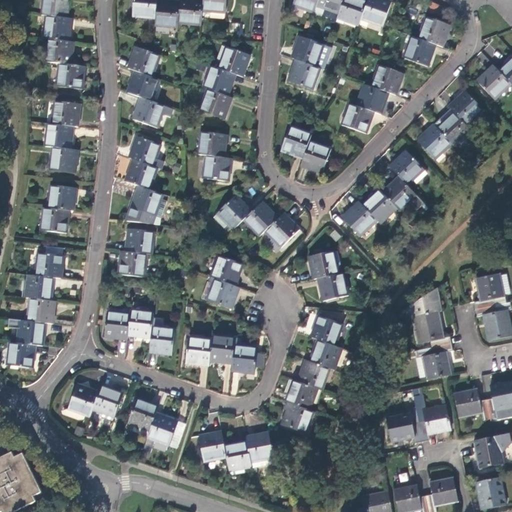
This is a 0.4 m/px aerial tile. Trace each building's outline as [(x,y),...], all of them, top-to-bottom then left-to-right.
[(45,0),(43,14),(48,14),(66,16),(68,0),(45,0)] [(156,0),(134,0),(133,17),(155,18),(156,0)] [(178,29),(178,24),(180,1),(167,0),(156,0),(155,18),(154,26),(178,29)] [(178,24),(201,25),(202,11),(203,0),(180,0),(180,1),(178,24)] [(203,0),(202,11),(227,13),(227,0),(203,0)] [(293,0),(292,4),(314,12),(317,5),(318,0),(293,0)] [(318,0),(317,5),(339,12),(343,0),(318,0)] [(368,0),(367,0),(343,0),(339,12),(337,17),(359,25),(362,18),(368,0)] [(392,1),(387,0),(368,0),(362,18),(383,25),(392,1)] [(48,14),(45,37),(50,38),(69,40),(72,17),(66,16),(48,14)] [(435,44),(442,47),(450,26),(425,16),(417,38),(435,44)] [(417,38),(409,35),(401,56),(427,66),(435,44),(417,38)] [(298,37),(291,58),(296,59),(316,67),(323,45),(298,37)] [(50,38),(47,61),(61,63),(70,64),(74,41),(69,40),(50,38)] [(236,74),(243,77),(251,55),(226,46),(219,68),(236,74)] [(136,47),(128,69),(135,71),(151,77),(158,55),(136,47)] [(511,85),(511,58),(498,70),(510,83),(511,85)] [(319,91),(326,70),(316,67),(296,59),(288,81),(312,90),(313,89),(319,91)] [(70,64),(61,63),(58,86),(81,89),(84,65),(70,64)] [(378,64),(370,86),(389,92),(395,95),(402,73),(378,64)] [(219,68),(210,65),(203,86),(207,88),(229,95),(236,74),(219,68)] [(493,98),(510,83),(498,70),(493,65),(476,79),(493,98)] [(150,101),(158,79),(151,77),(135,71),(127,93),(140,98),(150,101)] [(370,86),(363,83),(355,105),(374,112),(380,114),(389,92),(370,86)] [(229,95),(207,88),(199,109),(224,119),(232,96),(229,95)] [(454,112),(467,125),(484,110),(467,91),(449,107),(454,112)] [(170,120),(173,109),(150,101),(140,98),(133,119),(156,127),(159,117),(170,120)] [(57,101),(53,124),(74,126),(77,127),(81,105),(57,101)] [(355,105),(348,103),(341,124),(366,133),(374,112),(355,105)] [(452,144),(457,150),(475,134),(467,125),(454,112),(437,128),(452,144)] [(53,124),(49,124),(46,146),(54,147),(71,149),(74,126),(53,124)] [(434,160),(452,144),(437,128),(434,124),(416,141),(434,160)] [(310,142),(312,134),(289,127),(281,152),(304,159),(310,142)] [(201,130),(198,153),(206,154),(224,156),(227,133),(201,130)] [(136,137),(128,158),(133,160),(153,166),(160,145),(136,137)] [(330,148),(310,142),(304,159),(301,167),(322,173),(330,148)] [(71,149),(54,147),(51,170),(77,173),(79,150),(71,149)] [(399,177),(408,186),(414,180),(420,186),(431,176),(407,150),(390,166),(399,177)] [(230,179),(232,157),(224,156),(206,154),(204,176),(230,179)] [(150,190),(157,168),(153,166),(133,160),(125,182),(138,186),(150,190)] [(397,208),(401,212),(410,203),(417,196),(408,186),(399,177),(382,192),(397,208)] [(49,208),(70,211),(75,212),(78,189),(51,186),(49,208)] [(161,199),(163,194),(150,190),(138,186),(131,208),(126,222),(160,226),(161,218),(167,201),(161,199)] [(377,220),(381,223),(397,208),(382,192),(379,189),(363,205),(377,220)] [(244,220),(253,212),(236,195),(215,215),(228,229),(230,226),(234,230),(244,220)] [(417,196),(410,203),(416,210),(424,204),(417,196)] [(361,235),(377,220),(363,205),(360,201),(343,217),(361,235)] [(279,217),(263,202),(253,212),(244,220),(260,236),(265,231),(279,217)] [(49,208),(45,208),(41,230),(67,234),(70,211),(49,208)] [(284,212),(279,217),(265,231),(281,247),(300,229),(284,212)] [(147,254),(151,254),(154,232),(127,229),(125,251),(147,254)] [(334,230),(329,235),(336,242),(341,236),(334,230)] [(318,278),(339,274),(337,265),(344,264),(341,250),(308,257),(313,279),(318,278)] [(125,251),(121,251),(118,274),(144,278),(147,254),(125,251)] [(37,253),(35,276),(54,278),(60,279),(63,256),(37,253)] [(209,277),(233,286),(241,264),(217,255),(209,277)] [(348,296),(344,273),(339,274),(318,278),(322,301),(348,296)] [(35,276),(28,275),(27,281),(22,280),(19,297),(30,298),(51,301),(54,278),(35,276)] [(509,303),(510,303),(505,277),(500,278),(499,275),(475,280),(480,304),(474,305),(475,310),(495,306),(505,304),(509,303)] [(231,309),(238,287),(233,286),(209,277),(206,276),(200,297),(206,299),(206,300),(231,309)] [(442,312),(438,289),(406,310),(408,318),(411,318),(416,344),(430,342),(431,348),(450,345),(449,338),(443,339),(438,312),(442,312)] [(51,301),(30,298),(27,320),(46,322),(53,322),(56,302),(51,301)] [(510,310),(509,303),(505,304),(495,306),(475,310),(476,317),(482,316),(487,341),(511,337),(506,311),(510,310)] [(128,336),(131,310),(120,308),(117,311),(107,310),(105,339),(128,340),(128,336)] [(153,318),(153,312),(131,310),(128,336),(151,338),(153,318)] [(153,318),(151,338),(149,353),(173,355),(175,329),(161,327),(162,319),(153,318)] [(317,341),(334,350),(343,329),(319,318),(310,338),(317,341)] [(18,328),(16,343),(35,345),(42,346),(46,322),(27,320),(9,319),(8,327),(18,328)] [(235,345),(235,340),(212,337),(212,342),(209,363),(232,365),(235,345)] [(209,363),(212,342),(188,339),(186,366),(209,368),(209,363)] [(331,373),(341,353),(334,350),(317,341),(307,362),(326,371),(331,373)] [(16,343),(8,342),(5,365),(32,368),(35,345),(16,343)] [(232,365),(231,372),(254,375),(256,362),(257,348),(235,345),(232,365)] [(452,351),(450,345),(431,348),(417,351),(418,357),(417,357),(420,376),(425,375),(426,379),(450,374),(445,352),(452,351)] [(265,349),(257,348),(256,362),(263,363),(265,349)] [(312,390),(316,392),(326,371),(307,362),(302,360),(292,380),(312,390)] [(279,399),(283,401),(302,410),(312,390),(292,380),(289,379),(279,399)] [(511,406),(511,382),(489,386),(492,399),(486,400),(489,420),(495,419),(494,410),(511,406)] [(93,409),(99,393),(77,384),(68,408),(90,416),(93,409)] [(123,393),(102,385),(99,393),(93,409),(115,417),(123,393)] [(489,420),(486,400),(478,402),(476,389),(453,394),(458,418),(481,413),(482,421),(489,420)] [(159,406),(137,398),(128,422),(135,425),(134,426),(132,432),(147,438),(150,430),(156,413),(159,406)] [(296,433),(306,412),(302,410),(283,401),(273,422),(296,433)] [(424,422),(417,424),(420,442),(428,441),(427,435),(450,431),(445,406),(421,411),(424,422)] [(64,409),(62,414),(82,420),(84,415),(64,409)] [(154,440),(169,445),(178,421),(156,413),(150,430),(147,438),(143,449),(150,451),(154,440)] [(420,442),(417,424),(409,425),(407,414),(385,419),(390,443),(412,438),(413,444),(420,442)] [(224,446),(222,432),(198,437),(203,462),(227,457),(224,446)] [(246,442),(250,467),(273,463),(272,458),(267,434),(245,438),(246,442)] [(502,465),(497,436),(472,441),(477,470),(502,465)] [(229,471),(250,467),(246,442),(224,446),(227,457),(229,471)] [(0,509),(3,509),(4,511),(8,511),(36,498),(34,493),(42,489),(23,451),(14,455),(11,450),(0,455),(0,509)] [(407,472),(398,474),(399,482),(408,480),(407,472)] [(475,483),(481,510),(506,505),(500,478),(475,483)] [(431,496),(425,497),(427,511),(434,511),(434,508),(457,503),(452,479),(428,484),(431,496)] [(427,511),(425,497),(419,499),(416,486),(392,491),(396,511),(412,511),(421,510),(421,511),(427,511)] [(389,511),(385,492),(361,498),(363,508),(356,510),(356,511),(389,511)]
